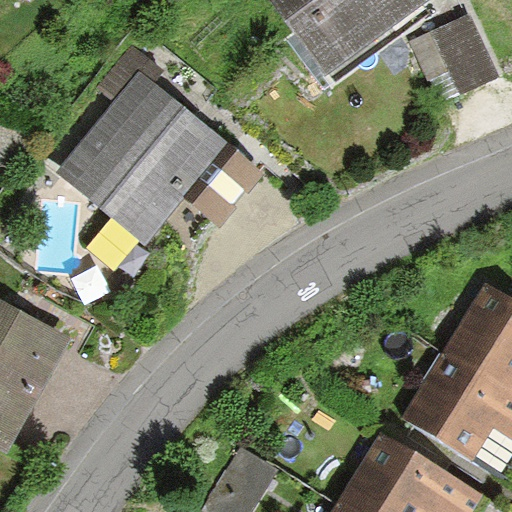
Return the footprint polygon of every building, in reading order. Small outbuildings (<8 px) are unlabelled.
[(266,0),(318,73),(406,12),(397,0),(266,0)] [(407,48),(433,103),(477,82),(452,27),(407,48)] [(116,98),(56,167),(131,232),(171,186),(210,220),(247,177),(139,84),(149,72),(126,52),(99,83),(116,98)] [(440,354),(511,397),(511,312),(478,292),(440,354)] [(0,431),(49,340),(0,313),(0,431)] [(511,460),(511,397),(440,354),(400,420),(500,480),(511,460)] [(331,498),(353,511),(459,511),(469,496),(369,436),(331,498)] [(200,510),(203,511),(235,511),(263,467),(236,450),(200,510)] [(353,511),(331,498),(322,511),(353,511)]
